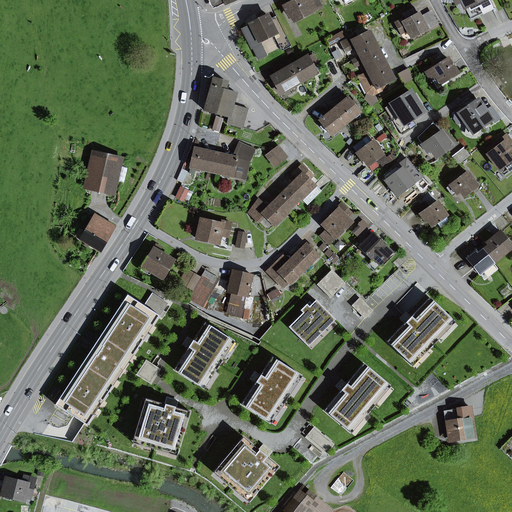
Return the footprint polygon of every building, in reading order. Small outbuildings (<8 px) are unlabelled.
[(294,20),(316,9),(316,8),(321,5),(318,0),(297,0),(284,7),(285,9),(288,7),(292,16),(294,20)] [(480,15),(477,11),(490,4),(488,0),(455,0),(457,3),(462,1),(462,0),(465,0),(468,6),(465,7),(471,19),(480,15)] [(477,11),(480,15),(493,9),(490,4),(477,11)] [(405,26),(412,38),(437,23),(432,13),(421,19),(415,7),(402,14),(406,20),(403,22),(402,19),(395,23),(399,30),(405,26)] [(274,34),(282,50),(291,46),(276,17),(270,20),(267,15),(264,17),(263,16),(253,21),(254,22),(250,24),(251,25),(245,28),(244,32),(252,49),(253,48),(261,44),(262,44),(260,41),(274,34)] [(356,47),(361,56),(377,48),(369,32),(358,38),(356,34),(340,42),(346,53),(356,47)] [(261,44),(253,48),(258,59),(267,55),(261,44)] [(364,63),(368,72),(385,63),(377,48),(361,56),(352,61),(355,67),(364,63)] [(309,57),(308,56),(293,65),(302,81),(317,72),(313,66),(318,63),(313,55),(309,57)] [(270,66),(275,75),(292,65),(288,57),(270,66)] [(447,80),(457,73),(447,58),(426,72),(432,80),(436,76),(441,84),(447,80)] [(384,83),(393,79),(385,63),(368,72),(360,76),(368,92),(373,94),(386,87),(384,83)] [(272,77),(281,93),(302,81),(293,65),(292,65),(275,75),(272,77)] [(413,78),(408,69),(399,74),(404,83),(413,78)] [(447,80),(441,84),(436,76),(432,80),(438,89),(449,82),(447,80)] [(226,84),(226,82),(214,78),(207,100),(205,110),(229,117),(227,124),(242,128),(247,109),(233,105),(236,93),(228,91),(224,90),(226,84)] [(409,121),(423,112),(410,92),(385,108),(402,135),(414,128),(409,121)] [(374,96),(365,99),(371,105),(378,101),(374,96)] [(359,112),(360,111),(355,106),(352,101),(349,98),(334,109),(345,123),(354,116),(359,112)] [(482,126),(491,119),(485,111),(478,100),(474,103),(469,107),(461,112),(459,109),(455,112),(454,118),(458,124),(464,120),(466,124),(468,128),(473,131),(479,129),(482,126)] [(494,123),(500,119),(492,106),(485,111),(491,119),(494,123)] [(325,128),(331,135),(345,123),(334,109),(320,121),(323,125),(325,128)] [(218,130),(221,119),(215,118),(212,129),(218,130)] [(441,131),(433,123),(417,138),(422,145),(441,131)] [(472,137),(480,136),(482,126),(479,129),(473,131),(468,128),(466,124),(465,133),(472,137)] [(436,157),(451,146),(441,131),(422,145),(428,153),(431,150),(436,157)] [(511,140),(507,134),(502,139),(508,146),(511,143),(511,140)] [(509,172),(511,169),(511,152),(508,146),(502,139),(490,147),(492,150),(488,154),(499,169),(504,165),(509,172)] [(371,170),(377,165),(374,161),(383,155),(373,141),(356,154),(362,162),(364,160),(371,170)] [(245,179),(250,157),(253,150),(240,143),(233,158),(216,154),(212,171),(245,179)] [(285,159),(277,148),(267,155),(275,166),(285,159)] [(195,149),(191,166),(212,171),(216,154),(195,149)] [(464,149),(454,157),(459,164),(469,155),(464,149)] [(98,154),(90,188),(110,193),(117,158),(98,154)] [(293,175),(298,179),(289,187),(300,198),(307,205),(321,191),(309,179),(306,176),(309,172),(302,166),(293,175)] [(408,194),(417,188),(402,169),(386,181),(389,185),(391,184),(398,194),(405,189),(408,194)] [(459,190),(464,196),(478,186),(467,172),(450,185),(456,193),(459,190)] [(456,193),(450,185),(446,188),(453,196),(457,193),(456,193)] [(181,187),(176,197),(183,201),(188,191),(181,187)] [(287,211),(300,198),(289,187),(276,200),(287,211)] [(274,225),(288,212),(287,211),(276,200),(268,209),(259,199),(249,214),(258,223),(265,216),(274,225)] [(450,223),(446,217),(447,216),(437,202),(428,208),(425,202),(417,208),(420,213),(420,214),(425,222),(427,220),(432,226),(436,223),(440,229),(450,223)] [(343,214),(347,209),(342,204),(336,210),(337,211),(323,224),(336,237),(351,223),(346,218),(343,214)] [(343,214),(346,218),(351,213),(347,209),(343,214)] [(80,229),(75,236),(101,252),(116,227),(95,215),(84,232),(80,229)] [(267,232),(274,225),(265,216),(258,223),(267,232)] [(219,244),(221,235),(228,237),(231,223),(222,221),(221,224),(201,219),(197,239),(219,244)] [(351,231),(359,238),(370,227),(362,220),(351,231)] [(329,245),(335,239),(326,230),(320,236),(329,245)] [(239,232),(236,247),(244,248),(247,234),(239,232)] [(493,262),(511,247),(511,245),(500,232),(486,243),(488,245),(483,249),(493,262)] [(374,259),(380,265),(392,252),(373,234),(360,248),(372,260),(374,259)] [(476,251),(478,254),(483,249),(488,245),(486,243),(476,251)] [(318,256),(307,244),(293,258),(304,270),(318,256)] [(156,245),(143,267),(152,272),(163,279),(174,260),(160,251),(162,248),(156,245)] [(495,271),(490,265),(493,262),(483,249),(478,254),(476,251),(468,258),(485,279),(495,271)] [(289,282),(290,284),(304,270),(293,258),(289,262),(286,259),(283,261),(280,259),(267,272),(283,288),(289,282)] [(368,265),(374,271),(380,265),(374,259),(372,260),(368,265)] [(150,275),(152,272),(143,267),(141,270),(150,275)] [(334,267),(319,283),(333,296),(348,281),(334,267)] [(179,282),(187,286),(194,274),(187,269),(179,282)] [(188,299),(201,307),(218,278),(205,271),(188,299)] [(228,292),(247,297),(253,275),(233,271),(228,292)] [(182,294),(188,298),(200,278),(194,274),(187,286),(182,294)] [(271,300),(280,295),(277,289),(268,294),(271,300)] [(249,299),(230,294),(225,314),(245,319),(249,299)] [(62,395),(56,405),(66,411),(69,407),(80,414),(77,419),(79,420),(87,426),(94,416),(89,413),(99,398),(104,401),(113,386),(108,383),(113,376),(118,379),(129,362),(124,359),(129,352),(134,355),(143,340),(138,337),(148,323),(153,326),(159,316),(149,309),(146,314),(135,306),(138,302),(128,295),(121,305),(125,307),(66,397),(62,395)] [(152,295),(145,306),(149,309),(159,316),(166,305),(152,295)] [(359,298),(353,305),(363,315),(366,317),(372,311),(359,298)] [(408,320),(387,342),(403,357),(405,360),(407,358),(412,359),(426,345),(429,348),(434,343),(437,340),(434,337),(447,323),(446,317),(448,316),(429,298),(412,315),(408,320)] [(303,313),(289,327),(304,342),(309,337),(311,339),(327,322),(325,320),(331,315),(316,300),(309,307),(307,304),(300,310),(303,313)] [(191,345),(174,370),(196,384),(197,382),(203,382),(212,367),(216,370),(222,361),(218,358),(228,344),(226,339),(227,337),(205,323),(191,345)] [(258,379),(242,404),(263,418),(265,417),(270,416),(279,402),(283,405),(289,395),(285,393),(295,378),(293,373),(294,371),(272,357),(258,379)] [(146,361),(137,375),(150,383),(159,369),(157,368),(146,361)] [(344,387),(324,411),(344,427),(345,425),(351,426),(363,411),(367,414),(374,406),(370,402),(383,387),(382,382),(383,380),(363,364),(344,387)] [(146,399),(134,439),(145,442),(148,440),(155,442),(153,449),(157,450),(159,444),(166,446),(167,449),(178,452),(190,412),(169,406),(146,399)] [(450,431),(452,441),(475,437),(470,407),(444,411),(447,432),(450,431)] [(314,428),(307,436),(326,453),(333,444),(314,428)] [(243,437),(216,469),(225,477),(228,476),(234,481),(229,486),(233,489),(237,484),(243,488),(243,492),(252,499),(279,467),(262,453),(243,437)] [(506,454),(511,448),(511,437),(501,449),(506,454)] [(32,493),(36,480),(24,477),(23,482),(7,478),(3,496),(23,501),(25,496),(26,492),(32,493)] [(322,511),(328,506),(304,487),(283,511),(322,511)]
